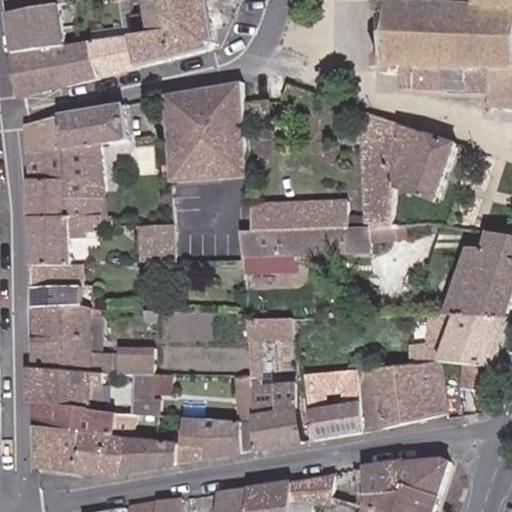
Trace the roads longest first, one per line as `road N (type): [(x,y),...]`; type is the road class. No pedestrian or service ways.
road 1 (residential): [(511,426),(36,511)]
road 2 (residential): [(8,116),(17,511)]
road 3 (residential): [(280,0),(236,64),(8,116)]
road 4 (unknown): [(255,36),(511,127)]
